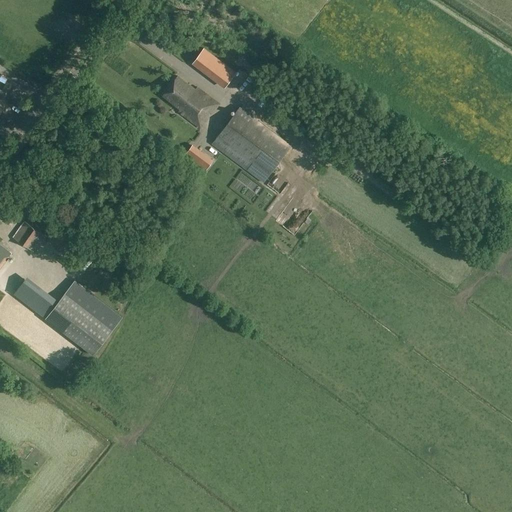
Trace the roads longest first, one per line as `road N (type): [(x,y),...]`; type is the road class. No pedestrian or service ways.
road 1 (tertiary): [(0,166),(133,0)]
road 2 (track): [(0,351),(117,439),(140,431)]
